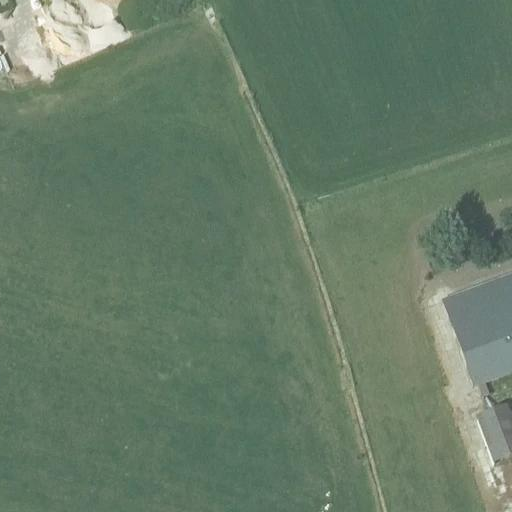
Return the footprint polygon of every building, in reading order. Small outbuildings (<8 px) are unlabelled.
[(36,56),(48,49),(42,38),(30,45),(36,56)] [(10,57),(0,60),(0,64),(6,85),(18,81),(10,57)] [(511,290),(503,294),(504,295),(447,316),(474,389),(511,375),(511,290)] [(464,397),(473,417),(486,411),(477,391),(464,397)] [(480,457),(511,447),(499,412),(468,422),(480,457)]
